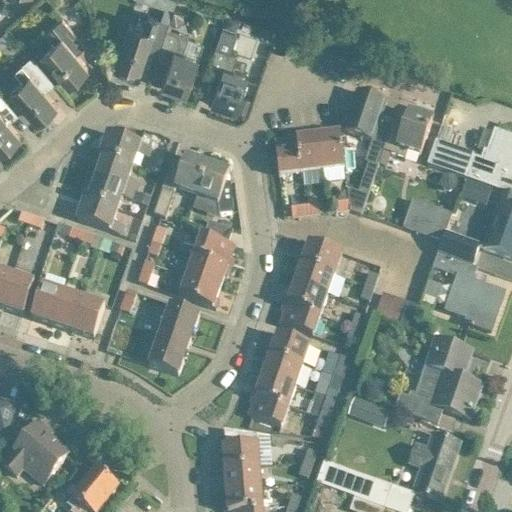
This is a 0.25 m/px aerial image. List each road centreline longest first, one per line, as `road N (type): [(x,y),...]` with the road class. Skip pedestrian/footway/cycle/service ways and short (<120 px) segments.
road 1 (residential): [(163,433),(228,372),(256,299),(253,167),(239,141)]
road 2 (residential): [(239,141),(118,107),(0,195)]
road 3 (residential): [(163,433),(125,400),(0,357)]
